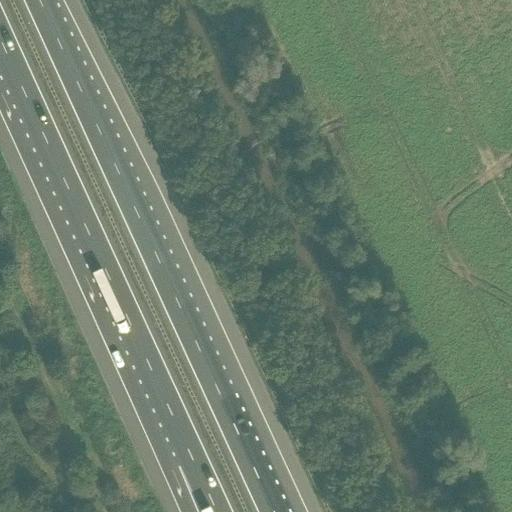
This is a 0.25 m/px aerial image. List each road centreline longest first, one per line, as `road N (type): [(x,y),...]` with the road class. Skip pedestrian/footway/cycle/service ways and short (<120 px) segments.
road 1 (motorway): [(275,511),(40,0)]
road 2 (motorway): [(0,41),(189,456)]
